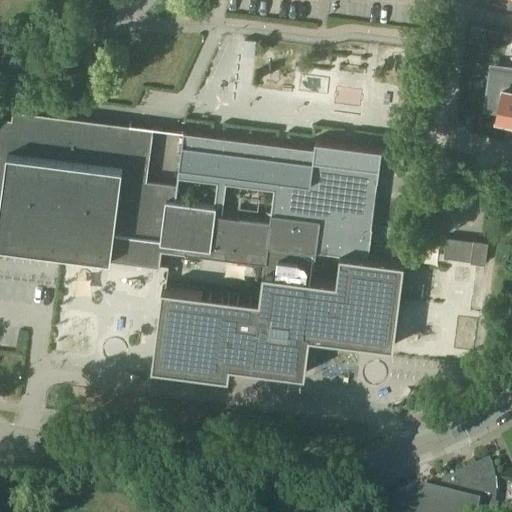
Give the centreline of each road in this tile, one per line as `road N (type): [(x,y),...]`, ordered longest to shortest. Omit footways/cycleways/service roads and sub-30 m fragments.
road 1 (residential): [(0,438),(203,469),(372,471),(511,404)]
road 2 (residential): [(511,165),(447,152),(429,117),(431,85),(447,72),(455,1)]
